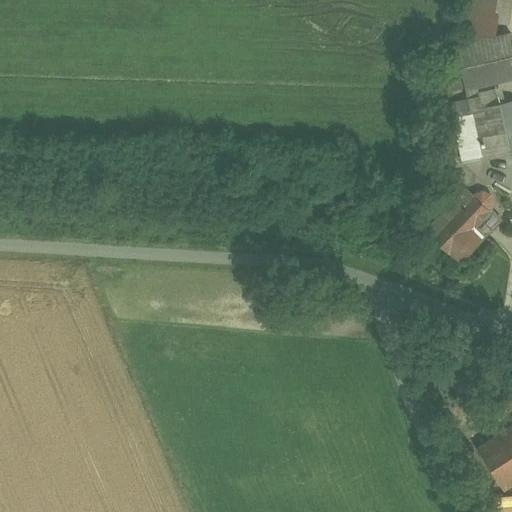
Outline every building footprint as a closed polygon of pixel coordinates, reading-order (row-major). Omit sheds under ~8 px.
[(467,89),(511,79),(511,38),(511,33),(501,32),(490,35),(491,25),(505,22),(508,0),(464,0),(461,25),(463,35),(480,37),(448,44),(450,55),(450,57),(456,88),(467,89)] [(501,105),(474,111),(485,159),(511,153),(501,105)] [(485,159),(474,111),(453,116),(463,163),(485,159)] [(486,209),(466,190),(428,230),(433,236),(454,213),(469,227),(486,209)] [(454,213),(433,236),(450,252),(471,230),(469,227),(454,213)] [(511,426),(495,437),(511,463),(511,426)] [(511,483),(511,463),(495,437),(478,449),(504,489),(511,483)]
